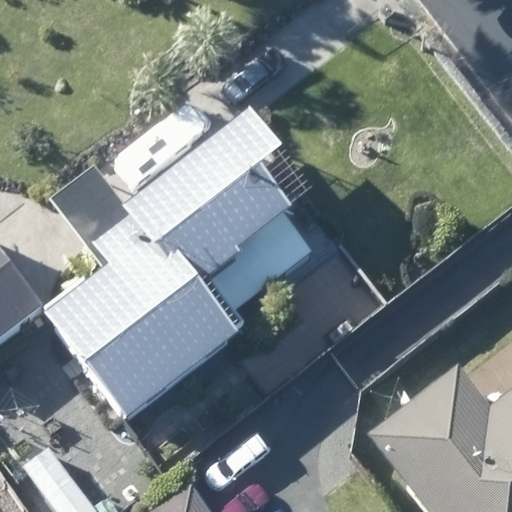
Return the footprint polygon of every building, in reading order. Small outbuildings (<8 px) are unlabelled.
[(254,248),(310,204),(279,164),(300,148),(266,110),(179,178),(175,172),(131,205),(101,166),(57,201),(99,254),(109,245),(123,264),(99,285),(95,279),(65,302),(56,308),(144,420),(254,335),(238,312),(215,284),(257,252),(254,248)] [(279,267),(294,266),(303,254),(302,241),(291,231),(276,232),(267,243),(268,258),(279,267)] [(0,346),(52,308),(0,239),(0,346)] [(511,511),(511,392),(497,404),(470,370),(466,364),(376,435),(436,511),(511,511)] [(93,511),(48,456),(22,476),(50,511),(93,511)] [(216,511),(210,503),(200,489),(166,511),(216,511)]
